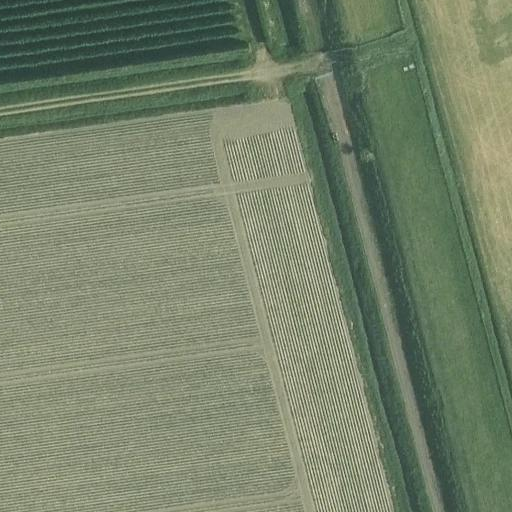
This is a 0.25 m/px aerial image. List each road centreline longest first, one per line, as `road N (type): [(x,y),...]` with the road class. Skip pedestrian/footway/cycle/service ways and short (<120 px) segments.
road 1 (track): [(511,456),(402,39)]
road 2 (track): [(402,39),(284,68),(0,112)]
